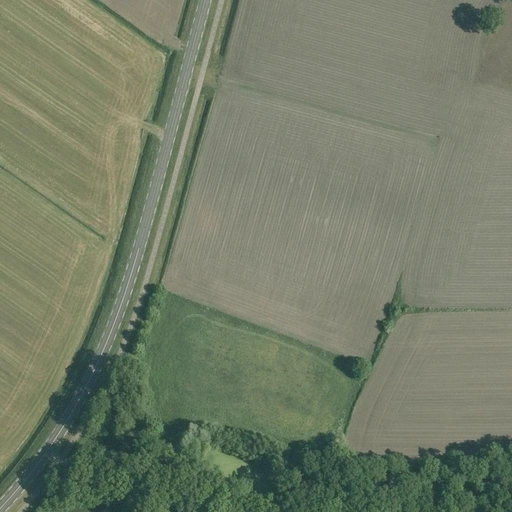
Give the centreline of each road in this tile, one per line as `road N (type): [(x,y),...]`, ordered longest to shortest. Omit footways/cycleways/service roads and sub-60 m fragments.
road 1 (secondary): [(0,509),(49,449),(101,358),(125,298),(205,0)]
road 2 (track): [(214,511),(147,478),(49,449)]
